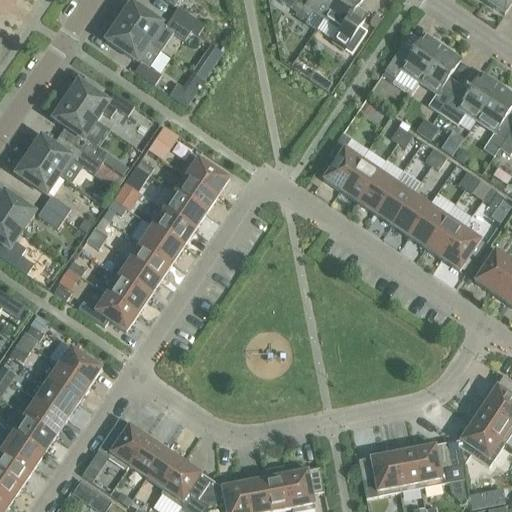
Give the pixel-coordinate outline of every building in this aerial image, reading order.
[(179,0),(159,0),(173,9),(179,0)] [(278,0),(277,2),(290,10),(307,22),(313,13),(324,20),(336,0),(278,0)] [(336,0),(324,20),(316,31),(333,43),(332,45),(353,58),(368,36),(361,31),(366,23),(370,17),(357,9),(363,0),(336,0)] [(511,0),(484,0),(483,3),(504,17),(511,4),(511,0)] [(162,27),(131,6),(118,24),(149,45),(162,27)] [(178,10),(171,20),(191,34),(197,38),(204,28),(178,10)] [(191,34),(171,20),(164,30),(184,44),(191,34)] [(149,45),(118,24),(105,43),(136,64),(149,45)] [(419,84),(443,48),(433,41),(431,44),(423,38),(408,59),(398,52),(384,74),(393,80),(399,70),(419,84)] [(439,116),(456,91),(445,84),(460,63),(451,57),(453,55),(443,48),(419,84),(436,96),(427,109),(439,116)] [(134,75),(154,88),(161,78),(141,65),(134,75)] [(466,98),(456,91),(439,116),(457,129),(466,115),(476,123),(500,87),(490,80),(489,82),(480,77),(466,98)] [(65,103),(96,124),(102,116),(110,121),(116,112),(127,120),(134,109),(114,96),(108,105),(78,84),(65,103)] [(511,94),(500,87),(476,123),(494,135),(483,152),(493,159),(499,151),(511,131),(511,94)] [(59,139),(101,167),(108,157),(84,141),(96,124),(65,103),(52,122),(64,130),(59,139)] [(401,127),(421,139),(429,125),(409,113),(401,127)] [(390,142),(397,146),(405,134),(399,129),(390,142)] [(178,140),(163,130),(148,153),(163,163),(178,140)] [(511,131),(499,151),(509,158),(511,153),(511,131)] [(405,134),(397,146),(404,151),(412,138),(405,134)] [(94,177),(101,167),(59,139),(53,148),(40,139),(28,158),(59,179),(71,162),(94,177)] [(317,170),(318,171),(326,177),(322,183),(340,194),(361,163),(334,145),(317,170)] [(424,165),(431,169),(439,156),(433,152),(424,165)] [(439,156),(431,169),(438,174),(446,161),(439,156)] [(59,179),(28,158),(15,177),(46,198),(59,179)] [(486,160),(479,169),(491,179),(498,170),(486,160)] [(186,179),(217,199),(229,182),(198,161),(186,179)] [(136,170),(149,178),(153,172),(141,163),(136,170)] [(361,163),(340,194),(357,206),(378,174),(361,163)] [(121,166),(113,173),(124,185),(132,179),(121,166)] [(144,185),(149,178),(136,170),(132,177),(144,185)] [(378,174),(357,206),(374,217),(395,186),(378,174)] [(458,187),(464,192),(473,179),(466,175),(458,187)] [(174,195),(206,216),(217,199),(186,179),(174,195)] [(473,179),(464,192),(471,197),(480,184),(473,179)] [(113,204),(126,212),(130,215),(142,198),(125,186),(113,204)] [(395,186),(374,217),(391,228),(412,197),(395,186)] [(488,208),(488,209),(495,213),(503,201),(496,196),(497,195),(490,191),(482,204),(488,208)] [(0,199),(0,219),(22,234),(35,215),(3,194),(0,199)] [(163,212),(194,233),(206,216),(174,195),(163,212)] [(412,197),(391,228),(408,240),(428,209),(412,197)] [(51,199),(44,209),(64,222),(70,212),(51,199)] [(126,212),(113,204),(109,210),(121,219),(126,212)] [(64,222),(44,209),(37,219),(57,233),(64,222)] [(428,209),(408,240),(424,251),(445,220),(428,209)] [(152,229),(183,250),(194,233),(163,212),(152,229)] [(22,234),(0,219),(0,260),(26,278),(33,268),(23,261),(27,254),(15,245),(22,234)] [(445,220),(424,251),(441,263),(462,231),(445,220)] [(86,240),(92,228),(79,221),(73,233),(86,240)] [(140,246),(171,267),(183,250),(152,229),(140,246)] [(90,238),(103,246),(107,239),(95,231),(90,238)] [(462,231),(441,263),(459,274),(480,243),(462,231)] [(98,253),(103,246),(90,238),(86,244),(98,253)] [(129,263),(160,284),(171,267),(140,246),(129,263)] [(474,284),(491,296),(511,265),(495,253),(474,284)] [(117,280),(149,301),(160,284),(129,263),(117,280)] [(511,264),(511,265),(491,296),(508,308),(511,301),(511,264)] [(72,265),(68,271),(80,280),(85,273),(72,265)] [(106,297),(137,318),(149,301),(117,280),(106,297)] [(58,289),(53,296),(66,304),(71,297),(58,289)] [(0,308),(4,311),(11,301),(0,293),(0,308)] [(83,305),(78,312),(104,330),(108,324),(125,335),(137,318),(106,297),(95,313),(83,305)] [(43,338),(42,337),(31,329),(26,336),(37,344),(39,345),(43,338)] [(33,351),(37,344),(26,336),(24,335),(20,342),(33,351)] [(33,351),(20,342),(15,349),(28,357),(33,351)] [(70,350),(58,368),(89,389),(101,371),(70,350)] [(89,389),(58,368),(47,385),(78,406),(89,389)] [(511,385),(503,379),(484,407),(511,426),(511,385)] [(78,406),(47,385),(35,402),(67,423),(78,406)] [(67,423),(35,402),(24,419),(55,440),(67,423)] [(472,425),(504,447),(511,435),(511,426),(484,407),(472,425)] [(55,440),(24,419),(13,436),(44,457),(55,440)] [(126,474),(128,470),(128,469),(147,441),(119,422),(97,454),(126,474)] [(504,447),(472,425),(459,444),(446,446),(451,470),(464,467),(470,458),(488,471),(504,447)] [(44,457),(13,436),(1,453),(32,474),(44,457)] [(128,469),(128,470),(146,481),(165,453),(147,441),(128,469)] [(451,470),(446,446),(413,453),(420,493),(465,484),(464,467),(451,470)] [(32,474),(1,453),(0,454),(0,476),(21,490),(32,474)] [(165,453),(146,481),(163,493),(164,493),(183,465),(165,453)] [(413,453),(391,457),(399,497),(420,493),(413,453)] [(366,503),(399,497),(391,457),(358,464),(366,503)] [(182,511),(206,511),(207,510),(198,504),(211,484),(183,465),(164,493),(163,493),(160,497),(182,511)] [(88,468),(82,478),(92,485),(98,475),(88,468)] [(292,511),(291,511),(314,511),(315,511),(312,497),(323,495),(319,471),(285,478),(292,511)] [(21,490),(0,476),(0,500),(10,507),(21,490)] [(264,482),(270,511),(288,511),(291,511),(292,511),(285,478),(264,482)] [(243,486),(247,511),(270,511),(264,482),(243,486)] [(211,484),(198,504),(207,510),(224,507),(225,511),(247,511),(243,486),(221,491),(211,484)] [(0,511),(6,511),(10,507),(0,500),(0,511)]
